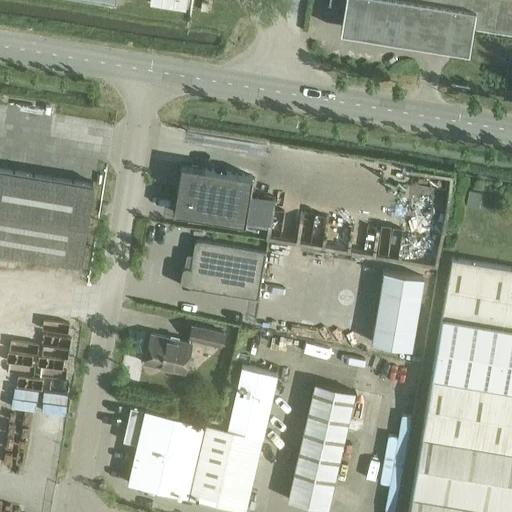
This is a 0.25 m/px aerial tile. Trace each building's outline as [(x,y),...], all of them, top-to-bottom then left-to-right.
[(511,0),(329,0),(329,2),(368,8),(366,16),(402,22),(401,28),(410,29),(411,23),(447,29),(448,21),(511,31),(511,0)] [(172,211),(244,223),(251,175),(180,164),(172,211)] [(0,251),(79,264),(92,183),(0,167),(0,251)] [(279,255),(188,239),(178,293),(270,308),(279,255)] [(440,317),(511,328),(511,267),(450,257),(440,317)] [(426,277),(383,270),(369,349),(413,356),(426,277)] [(511,511),(511,328),(440,317),(406,511),(511,511)] [(188,337),(220,345),(223,332),(190,325),(188,337)] [(143,362),(184,372),(191,342),(150,333),(143,362)] [(381,370),(382,385),(410,382),(408,356),(392,357),(393,369),(381,370)] [(244,509),(261,435),(276,372),(241,364),(226,427),(144,408),(144,409),(130,406),(122,440),(136,443),(127,482),(244,509)] [(287,498),(326,508),(353,390),(314,381),(287,498)] [(385,470),(405,449),(395,440),(376,461),(385,470)]
